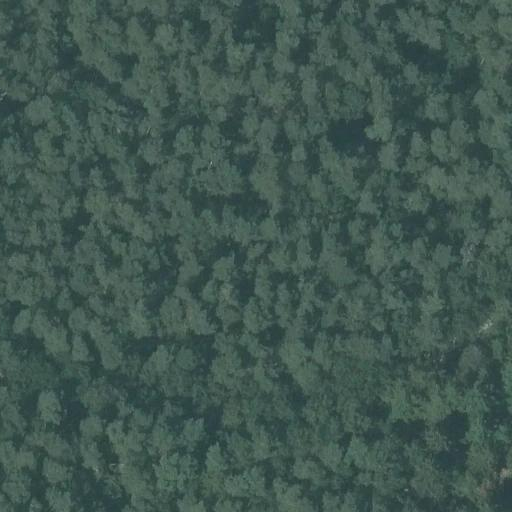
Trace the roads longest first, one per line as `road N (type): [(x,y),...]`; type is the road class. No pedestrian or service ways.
road 1 (track): [(375,416),(207,411),(109,397),(0,351)]
road 2 (track): [(375,416),(511,298)]
